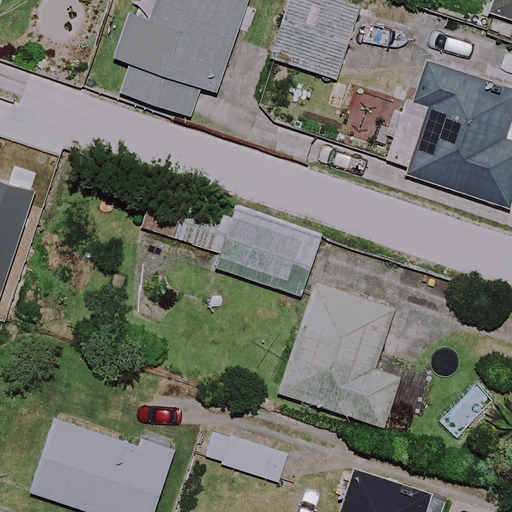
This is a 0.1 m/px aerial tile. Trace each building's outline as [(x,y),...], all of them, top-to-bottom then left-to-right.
[(248,0),(137,0),(118,56),(132,61),(122,92),(191,116),(202,86),(217,91),(248,0)] [(361,6),(341,0),(289,0),(272,59),(339,79),(361,6)] [(511,0),(499,0),(496,12),(511,17),(511,0)] [(511,112),(511,87),(429,61),(416,101),(407,98),(385,166),(511,207),(511,204),(511,137),(505,135),(511,112)] [(320,239),(236,214),(219,269),(303,295),(320,239)] [(392,309),(318,285),(283,392),(383,425),(399,377),(372,368),(392,309)] [(136,443),(56,417),(32,491),(95,511),(153,511),(175,447),(139,435),(136,443)] [(440,511),(444,501),(356,474),(343,511),(440,511)]
